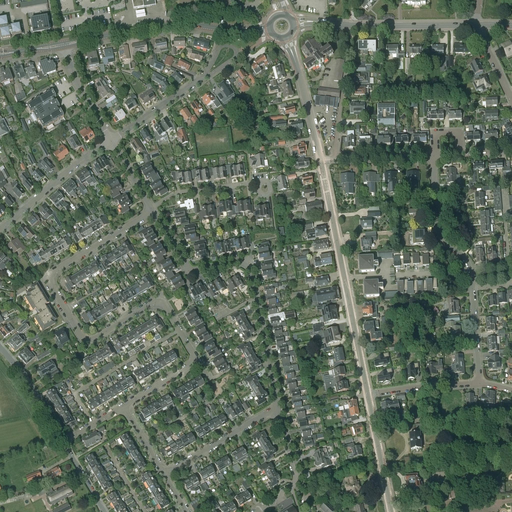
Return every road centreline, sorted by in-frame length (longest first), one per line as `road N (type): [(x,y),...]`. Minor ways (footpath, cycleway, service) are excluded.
road 1 (residential): [(197,359),(160,301),(84,339),(49,283),(52,271),(151,209)]
road 2 (residential): [(277,405),(248,265),(188,270),(151,209)]
road 3 (secondary): [(220,29),(163,26),(63,44)]
road 4 (residential): [(0,230),(110,141)]
road 5 (residential): [(471,279),(466,260),(438,230),(433,155)]
road 6 (residential): [(163,475),(277,405)]
road 7 (tertiary): [(320,160),(286,34)]
road 8 (tertiary): [(344,278),(320,160)]
road 9 (tertiary): [(390,511),(367,394)]
